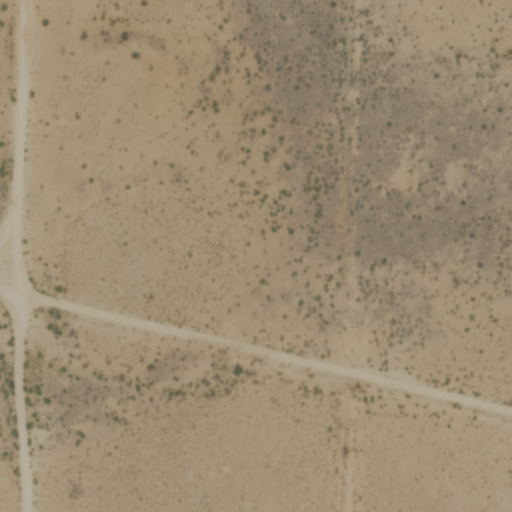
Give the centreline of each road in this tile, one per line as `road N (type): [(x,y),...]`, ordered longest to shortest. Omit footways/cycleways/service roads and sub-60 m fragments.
road 1 (residential): [(511,412),(0,291)]
road 2 (track): [(0,231),(14,202),(22,0)]
road 3 (residential): [(6,293),(26,511)]
